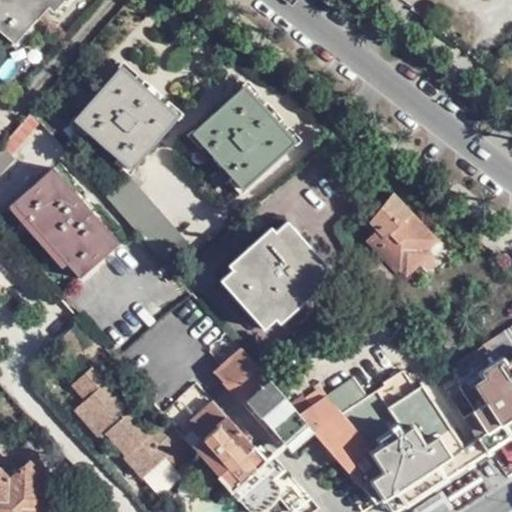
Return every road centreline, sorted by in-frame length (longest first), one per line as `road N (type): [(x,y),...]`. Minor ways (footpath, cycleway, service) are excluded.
road 1 (residential): [(511,174),(285,0)]
road 2 (unknown): [(125,511),(13,389),(11,375),(24,355)]
road 3 (unknown): [(511,474),(465,434),(408,364)]
